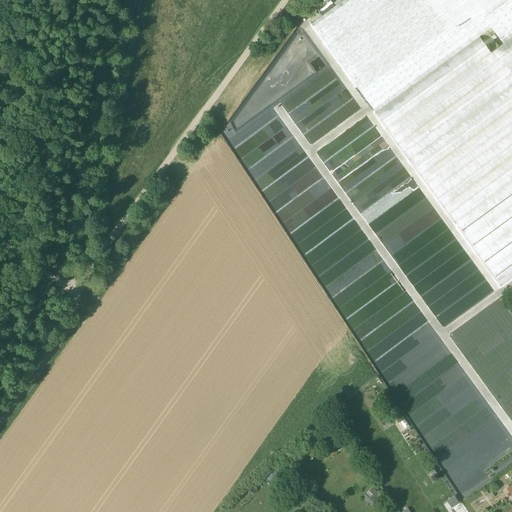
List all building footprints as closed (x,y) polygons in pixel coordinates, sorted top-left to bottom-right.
[(345,0),(311,25),(375,113),(492,28),(484,18),(509,0),(345,0)] [(511,0),(509,0),(484,18),(492,28),(375,113),(455,223),(511,181),(511,0)] [(273,107),(234,132),(241,142),(266,126),(265,125),(278,116),(273,107)] [(511,181),(455,223),(501,286),(511,278),(511,181)] [(468,449),(476,420),(471,411),(472,408),(464,406),(461,390),(454,394),(446,392),(441,406),(438,386),(430,373),(426,374),(430,375),(420,381),(424,389),(423,393),(424,399),(416,400),(419,415),(408,412),(449,484),(446,465),(450,464),(448,462),(455,461),(456,465),(462,464),(465,454),(471,450),(468,449)] [(297,481),(291,486),(298,494),(303,489),(297,481)] [(380,495),(373,488),(365,495),(372,502),(380,495)] [(459,504),(454,496),(446,502),(451,509),(459,504)]
